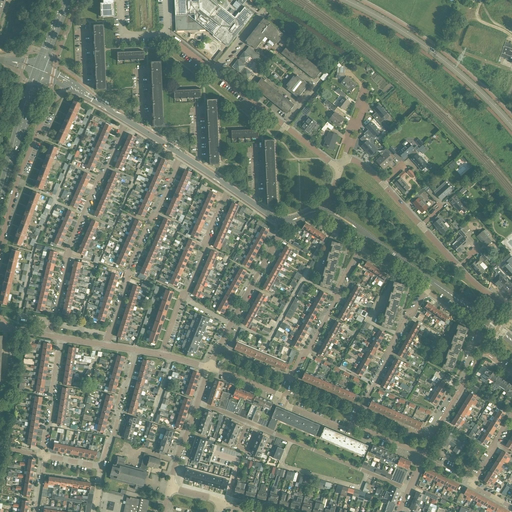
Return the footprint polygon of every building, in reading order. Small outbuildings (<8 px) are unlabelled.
[(113,3),(113,0),(102,0),(102,3),(100,3),(101,3),(102,10),(101,10),(102,11),(101,16),(101,17),(114,16),(114,9),(112,9),(112,3),(113,3)] [(174,0),(175,16),(177,16),(178,18),(176,18),(177,30),(205,29),(228,46),(237,35),(236,34),(237,33),(238,33),(254,14),(245,7),(235,19),(211,0),(174,0)] [(241,4),(236,1),(233,6),(237,9),(241,4)] [(260,23),(245,41),(247,42),(246,43),(251,47),(252,46),(256,49),(266,37),(275,45),(277,43),(278,44),(281,39),(282,40),(279,44),(283,48),(287,43),(285,42),(286,41),(289,38),(284,34),(267,21),(264,18),(260,23)] [(93,25),(93,29),(96,90),(105,90),(103,25),(93,25)] [(511,44),(505,42),(500,57),(511,61),(511,44)] [(322,71),(318,68),(317,69),(288,45),(281,53),(284,56),(286,54),(288,56),(287,58),(293,63),(293,62),(294,61),(297,63),(296,64),(295,65),(301,69),(302,69),(303,68),(305,70),(304,71),(315,80),(322,71)] [(249,47),(245,52),(244,52),(240,58),(238,60),(235,63),(238,65),(238,67),(236,70),(239,73),(240,72),(242,74),(247,79),(252,73),(244,67),(245,66),(244,64),(250,57),(255,61),(260,55),(249,47)] [(144,51),(117,52),(117,61),(144,60),(144,51)] [(150,62),(153,127),(163,126),(160,61),(150,62)] [(345,68),(343,68),(337,67),(337,76),(336,76),(336,78),(340,79),(340,77),(341,77),(341,76),(345,76),(345,68)] [(286,89),(289,91),(293,94),(296,97),(298,95),(300,96),(307,87),(305,85),(307,83),(304,81),(300,78),(300,77),(297,75),(295,77),(293,76),(286,85),(288,86),(286,89)] [(341,83),(351,92),(356,85),(349,79),(350,79),(347,76),(341,83)] [(274,103),(275,102),(278,104),(277,105),(287,114),(295,105),(291,102),(290,103),(260,79),(254,87),(257,90),(258,88),(261,90),(260,92),(266,97),(266,96),(267,95),(270,97),(269,98),(268,99),(274,103)] [(175,99),(202,98),(201,89),(174,90),(175,99)] [(337,104),(344,110),(350,102),(345,98),(347,95),(338,89),(336,91),(343,97),(337,104)] [(210,165),(220,164),(217,99),(208,100),(210,165)] [(76,114),(80,104),(73,100),(73,101),(72,104),(71,104),(70,107),(69,111),(76,114)] [(326,100),(323,103),(334,112),(337,108),(326,100)] [(306,105),(301,111),(307,116),(311,110),(306,105)] [(375,113),(373,115),(380,124),(385,119),(386,120),(389,116),(387,113),(384,110),(385,110),(383,107),(382,108),(379,105),(374,110),(376,112),(377,113),(376,114),(375,113)] [(76,114),(69,111),(67,114),(66,117),(64,121),(71,124),(76,114)] [(339,126),(344,119),(335,112),(330,119),(339,126)] [(98,123),(104,126),(106,121),(93,115),(91,120),(98,123)] [(308,131),(310,129),(311,129),(316,123),(311,119),(310,119),(308,117),(303,123),(304,123),(301,126),(300,126),(305,130),(306,129),(309,132),(308,131)] [(67,134),(71,124),(64,121),(62,124),(61,127),(60,131),(67,134)] [(367,131),(364,134),(365,135),(369,139),(371,137),(374,139),(377,137),(375,135),(376,135),(376,134),(379,131),(377,128),(377,127),(375,125),(374,125),(372,122),(366,127),(368,130),(369,131),(368,132),(367,131)] [(102,129),(109,132),(112,127),(105,124),(102,129)] [(107,138),(109,132),(102,129),(100,128),(99,130),(98,131),(101,132),(100,135),(107,138)] [(259,129),(232,130),(232,139),(259,138),(259,129)] [(69,135),(67,134),(60,131),(58,134),(57,135),(57,137),(55,140),(55,141),(58,142),(57,144),(61,145),(62,144),(64,139),(66,140),(69,135)] [(325,140),(326,140),(324,145),(327,146),(327,148),(333,150),(333,149),(332,149),(334,143),(333,143),(334,141),(336,142),(338,136),(329,132),(327,137),(326,137),(325,140)] [(99,137),(98,140),(104,143),(107,138),(100,135),(97,133),(96,136),(99,137)] [(134,140),(136,141),(138,139),(136,137),(129,134),(126,140),(133,143),(134,140)] [(367,150),(371,155),(377,150),(372,144),(372,145),(368,141),(369,139),(365,135),(360,139),(364,144),(362,146),(366,151),(367,150)] [(419,138),(415,142),(419,146),(423,143),(422,141),(421,142),(419,138)] [(95,139),(94,141),(94,142),(97,143),(95,146),(102,149),(104,143),(98,140),(95,139)] [(133,143),(126,140),(124,145),(131,148),(132,145),(135,146),(136,144),(133,143)] [(268,205),(278,205),(275,140),(265,140),(268,205)] [(405,146),(398,152),(403,158),(409,153),(411,156),(419,148),(417,146),(414,148),(409,142),(407,140),(403,144),(405,146)] [(53,159),(57,148),(50,145),(50,146),(48,150),(48,149),(47,152),(46,156),(53,159)] [(128,153),(131,148),(124,145),(122,151),(128,153)] [(419,148),(411,156),(413,158),(411,159),(422,170),(425,167),(427,170),(430,169),(432,167),(423,157),(422,158),(417,154),(425,147),(423,145),(419,148)] [(93,151),(100,154),(102,149),(95,146),(93,151)] [(377,161),(376,162),(377,164),(378,163),(384,169),(394,160),(389,155),(391,153),(388,150),(387,148),(381,154),(380,154),(382,156),(377,161)] [(97,160),(100,154),(93,151),(90,157),(97,160)] [(126,159),(128,153),(122,151),(119,156),(126,159)] [(53,159),(46,156),(44,160),(43,162),(44,162),(42,166),(49,169),(53,159)] [(88,156),(87,158),(89,159),(88,162),(95,165),(97,160),(90,157),(88,156)] [(126,159),(119,156),(117,161),(124,164),(126,159)] [(159,158),(158,160),(160,161),(159,164),(166,167),(168,162),(159,158)] [(92,171),(95,165),(88,162),(86,161),(85,163),(85,164),(87,165),(86,168),(92,171)] [(121,170),(124,164),(117,161),(114,167),(121,170)] [(159,164),(156,163),(156,165),(155,166),(158,167),(156,170),(163,173),(166,167),(159,164)] [(38,176),(45,179),(49,169),(42,166),(41,170),(40,170),(39,172),(40,172),(38,176)] [(163,173),(156,170),(154,175),(161,178),(163,173)] [(189,178),(190,175),(193,177),(194,175),(191,173),(190,172),(188,171),(185,170),(182,175),(189,178)] [(81,178),(88,181),(91,175),(81,171),(81,173),(80,174),(83,175),(81,178)] [(122,175),(113,171),(110,177),(117,180),(118,177),(121,178),(121,177),(122,175)] [(158,184),(161,178),(154,175),(152,181),(158,184)] [(182,175),(180,181),(187,184),(189,178),(182,175)] [(34,187),(41,190),(45,179),(38,176),(37,180),(36,180),(35,183),(36,183),(34,187)] [(117,180),(110,177),(108,182),(115,185),(116,182),(118,183),(119,183),(120,181),(117,180)] [(79,183),(86,186),(88,181),(81,178),(79,183)] [(404,193),(405,193),(406,193),(407,193),(408,192),(408,191),(408,189),(410,188),(401,178),(395,183),(404,193)] [(149,180),(148,182),(151,183),(149,186),(156,189),(158,184),(152,181),(149,180)] [(180,181),(177,186),(184,189),(187,184),(180,181)] [(117,186),(115,185),(108,182),(105,188),(112,191),(114,188),(116,189),(116,188),(117,186)] [(451,191),(452,190),(445,182),(438,189),(439,190),(436,194),(441,200),(446,195),(448,197),(453,193),(451,191)] [(76,189),(83,192),(86,186),(79,183),(76,189)] [(209,191),(207,190),(208,187),(201,184),(199,189),(206,192),(206,193),(208,194),(207,196),(214,199),(216,194),(209,191)] [(465,187),(463,184),(457,189),(462,194),(467,189),(467,188),(466,186),(465,187)] [(147,185),(146,187),(146,188),(148,189),(147,192),(154,195),(156,189),(149,186),(147,185)] [(177,186),(175,192),(182,195),(183,192),(186,193),(186,192),(187,190),(184,189),(177,186)] [(112,191),(105,188),(103,193),(110,196),(111,193),(114,194),(115,192),(112,191)] [(74,194),(81,197),(83,192),(76,189),(74,194)] [(30,198),(29,202),(36,205),(40,194),(32,191),(32,192),(31,196),(31,195),(30,198)] [(144,191),(144,193),(143,193),(146,194),(144,197),(151,200),(154,195),(147,192),(144,191)] [(175,192),(173,197),(179,200),(181,197),(183,198),(184,196),(182,195),(175,192)] [(72,200),(79,203),(81,197),(74,194),(72,193),(71,196),(73,197),(72,200)] [(112,197),(110,196),(103,193),(101,199),(108,202),(109,199),(111,200),(111,199),(112,197)] [(459,200),(454,195),(449,200),(459,212),(461,210),(465,213),(468,210),(468,209),(469,208),(462,200),(463,200),(461,198),(459,200)] [(151,200),(144,197),(142,196),(141,198),(141,199),(143,200),(142,203),(149,206),(151,200)] [(204,202),(211,205),(214,199),(207,196),(204,202)] [(413,203),(422,213),(429,207),(423,200),(424,199),(421,196),(413,203)] [(173,197),(170,203),(177,206),(179,200),(173,197)] [(69,205),(76,208),(79,203),(72,200),(69,199),(69,201),(68,201),(71,202),(69,205)] [(108,202),(101,199),(98,204),(105,207),(106,204),(109,205),(110,203),(108,202)] [(202,208),(209,211),(211,205),(204,202),(202,201),(201,203),(201,204),(203,205),(202,208)] [(29,202),(27,206),(26,208),(25,212),(32,215),(36,205),(29,202)] [(140,202),(139,204),(138,204),(141,205),(140,209),(146,211),(149,206),(142,203),(140,202)] [(239,205),(233,202),(230,208),(237,211),(239,205)] [(170,203),(168,209),(175,212),(177,206),(170,203)] [(108,208),(105,207),(98,204),(96,210),(103,213),(104,210),(106,211),(107,210),(108,208)] [(198,209),(201,210),(200,213),(207,216),(209,211),(202,208),(199,206),(198,209)] [(146,211),(140,209),(137,207),(136,209),(136,210),(139,211),(137,214),(144,217),(146,211)] [(237,211),(230,208),(228,213),(234,216),(237,211)] [(67,212),(65,215),(72,218),(74,213),(68,210),(65,209),(64,211),(67,212)] [(177,213),(175,212),(168,209),(165,214),(172,217),(173,214),(176,215),(176,214),(177,213)] [(96,210),(93,216),(100,219),(102,215),(104,216),(105,214),(103,213),(96,210)] [(207,216),(200,213),(194,210),(193,213),(199,216),(197,219),(204,222),(207,216)] [(21,223),(28,225),(32,215),(25,212),(23,216),(22,219),(21,223)] [(225,219),(232,222),(233,219),(236,220),(236,219),(237,217),(234,216),(228,213),(225,219)] [(64,218),(63,221),(70,224),(72,218),(65,215),(63,214),(62,217),(64,218)] [(133,225),(139,228),(142,222),(133,218),(132,220),(132,221),(134,222),(133,225)] [(173,222),(164,218),(161,223),(168,226),(169,223),(172,224),(173,222)] [(195,224),(202,227),(204,222),(197,219),(195,224)] [(232,222),(225,219),(223,224),(230,227),(232,222)] [(439,219),(436,221),(433,224),(442,234),(448,228),(439,219)] [(62,223),(60,226),(67,229),(70,224),(63,221),(61,220),(60,222),(59,222),(62,223)] [(89,225),(96,228),(97,225),(100,226),(101,224),(92,220),(89,225)] [(258,220),(257,224),(261,226),(263,227),(269,231),(271,228),(265,224),(258,220)] [(17,233),(24,236),(28,225),(21,223),(19,227),(19,226),(18,229),(17,233)] [(168,226),(161,223),(159,229),(166,232),(168,226)] [(194,227),(193,230),(199,233),(202,227),(195,224),(192,223),(191,226),(194,227)] [(302,229),(305,230),(307,232),(311,226),(306,223),(302,229)] [(130,230),(137,233),(139,228),(133,225),(130,224),(129,225),(129,226),(132,227),(130,230)] [(232,228),(230,227),(223,224),(220,230),(227,233),(229,230),(231,231),(231,230),(232,228)] [(59,229),(58,232),(65,235),(67,229),(60,226),(58,225),(57,227),(57,228),(59,229)] [(87,231),(93,234),(95,231),(97,232),(98,231),(98,229),(96,228),(89,225),(87,231)] [(259,229),(261,230),(260,232),(266,236),(269,231),(263,227),(261,226),(260,228),(259,229)] [(316,229),(311,226),(307,232),(310,234),(312,235),(316,229)] [(137,233),(130,230),(128,229),(127,231),(127,232),(129,233),(128,236),(134,239),(137,233)] [(168,233),(166,232),(159,229),(157,234),(163,237),(165,234),(167,235),(168,233)] [(190,235),(197,238),(199,233),(193,230),(190,229),(189,230),(189,231),(191,232),(190,235)] [(316,229),(312,235),(315,237),(318,239),(321,233),(316,229)] [(230,234),(227,233),(220,230),(218,235),(225,238),(226,235),(229,236),(230,234)] [(465,234),(461,230),(458,232),(461,236),(456,240),(458,242),(453,246),(456,249),(455,250),(456,250),(460,254),(463,251),(461,249),(465,245),(465,246),(469,243),(465,239),(468,237),(465,234)] [(477,237),(486,247),(492,241),(488,237),(490,235),(485,230),(483,232),(483,231),(477,237)] [(65,235),(58,232),(56,231),(55,233),(57,234),(56,237),(62,240),(65,235)] [(84,236),(91,239),(92,236),(95,237),(96,235),(93,234),(87,231),(84,236)] [(257,238),(263,241),(266,236),(260,232),(257,238)] [(13,243),(20,246),(24,236),(17,233),(15,237),(14,239),(13,243)] [(326,236),(321,233),(318,239),(321,240),(317,246),(319,247),(319,248),(321,250),(324,245),(322,243),(326,236)] [(166,238),(163,237),(157,234),(154,240),(161,243),(162,240),(165,241),(165,240),(166,238)] [(125,235),(125,237),(124,237),(127,238),(125,241),(132,244),(134,239),(128,236),(125,235)] [(225,238),(218,235),(216,241),(222,244),(225,245),(226,241),(227,239),(225,238)] [(91,239),(84,236),(82,242),(89,245),(90,242),(93,243),(93,242),(94,240),(91,239)] [(53,243),(57,244),(60,246),(62,240),(56,237),(53,243)] [(257,238),(255,237),(254,238),(253,239),(256,240),(254,243),(260,246),(263,241),(257,238)] [(186,238),(185,240),(185,241),(187,242),(186,245),(193,248),(195,242),(186,238)] [(161,243),(154,240),(152,245),(158,248),(160,245),(162,246),(163,244),(161,243)] [(132,244),(125,241),(123,247),(130,250),(132,244)] [(216,241),(213,246),(220,249),(221,246),(224,247),(225,245),(222,244),(216,241)] [(330,255),(328,255),(328,256),(339,259),(340,253),(341,253),(340,253),(341,251),(342,250),(341,250),(343,244),(332,241),(332,242),(333,243),(330,255)] [(89,245),(82,242),(80,247),(86,250),(88,247),(90,248),(91,246),(89,245)] [(252,242),(251,244),(250,244),(253,246),(251,248),(257,252),(260,246),(254,243),(252,242)] [(193,248),(186,245),(184,244),(183,246),(182,246),(185,247),(184,250),(190,253),(193,248)] [(158,248),(152,245),(149,251),(156,254),(158,248)] [(121,246),(120,248),(119,248),(122,249),(121,252),(127,255),(130,250),(123,247),(121,246)] [(295,250),(286,246),(283,251),(289,254),(291,251),(293,253),(294,252),(295,250)] [(77,253),(84,256),(86,250),(80,247),(77,253)] [(248,254),(254,257),(257,252),(251,248),(248,254)] [(10,256),(9,260),(17,262),(19,251),(11,249),(11,254),(10,253),(10,256)] [(181,256),(188,259),(190,253),(184,250),(181,256)] [(221,254),(212,250),(209,256),(216,259),(217,256),(220,257),(220,256),(221,254)] [(127,255),(121,252),(118,251),(117,253),(117,254),(120,255),(118,258),(125,261),(127,255)] [(156,254),(149,251),(147,256),(154,259),(156,254)] [(289,254),(283,251),(280,256),(286,260),(289,254)] [(246,252),(245,254),(245,255),(247,256),(245,259),(252,262),(254,257),(248,254),(246,252)] [(245,259),(236,254),(233,260),(235,261),(237,258),(242,261),(242,260),(244,261),(242,264),(249,268),(252,262),(245,259)] [(470,266),(479,276),(485,271),(480,265),(483,262),(485,261),(488,259),(483,254),(470,266)] [(47,263),(54,264),(56,258),(49,256),(42,255),(41,258),(48,259),(47,263)] [(156,260),(154,259),(147,256),(145,262),(151,265),(153,262),(155,263),(155,262),(156,260)] [(185,264),(188,259),(181,256),(179,261),(185,264)] [(216,259),(209,256),(207,261),(214,264),(216,259)] [(286,260),(280,256),(277,261),(283,265),(286,260)] [(326,270),(324,270),(324,271),(335,274),(336,268),(337,268),(336,268),(337,266),(337,265),(339,259),(328,256),(328,257),(329,258),(326,270)] [(511,266),(511,265),(511,257),(505,263),(507,265),(502,269),(509,277),(510,276),(511,277),(511,276),(511,266)] [(125,261),(118,258),(116,263),(122,266),(125,261)] [(7,267),(6,271),(14,273),(17,262),(9,260),(8,264),(7,267)] [(185,264),(179,261),(176,260),(175,262),(175,263),(178,264),(176,267),(183,270),(185,264)] [(204,267),(211,270),(213,267),(215,268),(215,267),(216,265),(214,264),(207,261),(204,267)] [(283,265),(277,261),(274,267),(281,270),(282,267),(284,268),(285,268),(286,266),(283,265)] [(145,262),(142,267),(149,270),(150,267),(153,268),(154,266),(151,265),(145,262)] [(366,275),(372,265),(367,262),(363,267),(366,269),(364,271),(365,272),(364,274),(366,275)] [(374,274),(377,269),(372,265),(366,275),(367,276),(369,274),(371,272),(374,274)] [(183,270),(176,267),(174,266),(173,268),(175,269),(174,273),(180,276),(183,270)] [(238,273),(244,276),(247,271),(238,266),(237,268),(237,269),(239,270),(238,273)] [(493,269),(494,270),(497,273),(495,277),(495,278),(492,281),(499,288),(506,282),(502,278),(504,276),(496,266),(494,268),(493,269)] [(146,276),(149,270),(142,267),(140,273),(144,275),(143,277),(145,279),(146,276)] [(211,270),(204,267),(202,272),(209,275),(211,270)] [(278,275),(279,273),(281,274),(282,273),(283,271),(281,270),(274,267),(271,272),(278,275)] [(379,277),(383,272),(377,269),(374,274),(377,276),(379,277)] [(5,277),(4,282),(11,283),(14,273),(6,271),(5,275),(4,277),(5,277)] [(333,280),(335,274),(324,271),(324,272),(325,273),(322,285),(320,285),(320,286),(331,289),(332,283),(333,283),(332,283),(333,280),(333,281),(333,280)] [(109,272),(108,274),(108,275),(111,276),(110,279),(117,281),(119,275),(118,275),(109,272)] [(174,273),(171,272),(171,273),(170,274),(173,275),(171,278),(178,281),(180,276),(174,273)] [(209,275),(202,272),(200,278),(207,281),(208,278),(210,279),(211,278),(211,276),(209,275)] [(271,272),(268,277),(275,281),(276,278),(279,279),(279,278),(280,277),(278,275),(271,272)] [(384,281),(388,275),(383,272),(379,277),(378,279),(376,282),(377,283),(379,281),(380,281),(381,279),(384,281)] [(235,278),(241,282),(244,276),(238,273),(235,278)] [(52,276),(44,274),(42,274),(42,276),(41,276),(44,277),(43,280),(50,282),(52,276)] [(171,278),(169,277),(168,279),(170,280),(169,283),(176,286),(178,281),(171,278)] [(266,283),(272,286),(273,283),(276,284),(277,282),(275,281),(268,277),(266,283)] [(117,281),(110,279),(107,278),(106,280),(106,281),(109,282),(108,285),(115,287),(117,281)] [(207,281),(200,278),(197,283),(204,286),(207,281)] [(232,284),(238,287),(241,282),(235,278),(232,284)] [(383,326),(382,325),(382,327),(392,329),(394,323),(394,321),(395,321),(395,320),(398,308),(399,306),(402,293),(403,293),(402,293),(403,291),(405,284),(394,281),(394,283),(395,283),(392,296),(390,295),(390,298),(391,298),(388,311),(386,310),(386,312),(387,313),(383,326)] [(2,288),(1,292),(9,294),(11,283),(4,282),(3,286),(2,286),(2,288)] [(229,289),(235,292),(238,287),(232,284),(229,282),(228,284),(228,285),(230,286),(229,289)] [(197,283),(195,289),(202,292),(203,289),(206,290),(206,289),(207,287),(204,286),(197,283)] [(266,283),(263,288),(269,291),(272,286),(266,283)] [(105,284),(105,286),(104,286),(107,287),(106,290),(113,293),(115,287),(108,285),(105,284)] [(67,290),(77,293),(78,289),(78,287),(76,286),(69,285),(67,290)] [(361,288),(356,285),(353,291),(360,295),(361,293),(361,292),(360,292),(361,288)] [(105,293),(104,296),(111,298),(113,293),(106,290),(103,290),(96,287),(95,290),(102,293),(102,292),(105,293)] [(226,294),(232,298),(235,292),(229,289),(227,288),(226,289),(225,290),(228,291),(226,294)] [(165,289),(162,300),(169,302),(173,292),(165,289)] [(195,289),(192,294),(199,297),(202,292),(195,289)] [(318,296),(324,300),(327,294),(321,291),(320,294),(318,293),(318,294),(317,296),(318,296)] [(360,295),(353,291),(350,296),(356,299),(357,296),(359,297),(359,296),(360,295)] [(0,303),(6,305),(9,294),(1,292),(0,296),(0,303)] [(260,292),(257,297),(264,301),(266,296),(260,292)] [(223,299),(229,303),(232,298),(226,294),(223,299)] [(315,302),(321,305),(324,300),(318,296),(315,302)] [(356,299),(350,296),(347,301),(354,305),(355,304),(355,303),(354,302),(356,299)] [(257,297),(254,303),(261,306),(262,303),(265,305),(265,304),(266,302),(264,301),(257,297)] [(220,305),(226,308),(229,303),(223,299),(221,298),(220,300),(219,301),(222,302),(220,305)] [(162,300),(158,310),(166,313),(169,302),(162,300)] [(354,305),(347,301),(344,307),(350,310),(351,307),(353,307),(354,305)] [(311,306),(318,310),(321,305),(315,302),(314,305),(312,304),(312,305),(311,306)] [(34,306),(37,306),(36,312),(40,313),(41,311),(43,311),(45,305),(38,303),(35,303),(35,305),(34,305),(34,306)] [(254,303),(251,308),(258,312),(259,309),(262,310),(262,309),(263,308),(261,306),(254,303)] [(295,312),(298,306),(293,303),(290,309),(295,312)] [(428,313),(433,306),(428,303),(424,308),(427,310),(426,312),(427,312),(428,313)] [(203,315),(205,311),(192,305),(190,309),(203,315)] [(217,310),(223,313),(226,308),(220,305),(217,310)] [(309,313),(315,316),(318,310),(311,306),(310,308),(310,309),(311,309),(309,313)] [(430,315),(432,313),(435,315),(438,310),(433,306),(428,313),(430,314),(430,315)] [(98,307),(97,309),(100,310),(99,313),(106,316),(108,310),(101,308),(98,307)] [(349,314),(348,313),(350,310),(344,307),(341,312),(348,316),(349,314)] [(251,308),(248,313),(255,317),(256,314),(259,315),(260,313),(258,312),(251,308)] [(292,317),(295,312),(290,309),(287,314),(292,317)] [(158,310),(155,321),(162,323),(166,313),(158,310)] [(438,320),(443,313),(438,310),(435,315),(437,317),(436,319),(437,319),(438,320)] [(348,316),(341,312),(338,318),(344,321),(345,318),(347,318),(348,316)] [(96,313),(96,315),(95,315),(98,316),(97,319),(104,322),(106,316),(99,313),(96,313)] [(248,313),(246,319),(252,322),(253,319),(256,320),(257,318),(255,317),(248,313)] [(305,317),(312,321),(315,316),(309,313),(307,316),(306,315),(305,317)] [(445,322),(448,317),(443,313),(438,320),(440,321),(440,322),(442,320),(445,322)] [(199,326),(201,321),(189,316),(189,318),(193,320),(191,323),(199,326)] [(203,316),(201,321),(212,325),(213,324),(209,322),(210,319),(203,316)] [(304,323),(309,326),(312,321),(305,317),(304,319),(305,320),(304,323)] [(254,323),(252,322),(246,319),(243,324),(249,327),(251,324),(253,326),(253,325),(254,323)] [(155,321),(151,331),(159,334),(162,323),(155,321)] [(342,324),(336,321),(333,326),(340,330),(341,329),(341,328),(340,327),(342,324)] [(415,322),(412,328),(418,331),(420,332),(421,330),(419,329),(421,326),(415,322)] [(299,328),(306,332),(309,326),(304,323),(302,326),(300,326),(299,328)] [(444,368),(443,367),(442,368),(452,372),(468,328),(458,324),(458,326),(459,326),(455,338),(453,338),(452,340),(454,341),(449,353),(448,352),(447,354),(449,355),(444,368)] [(187,333),(195,336),(197,331),(185,326),(185,328),(189,330),(187,333)] [(199,326),(197,331),(208,335),(209,334),(205,332),(206,329),(199,326)] [(340,330),(333,326),(330,332),(336,335),(338,332),(339,333),(339,332),(340,330)] [(242,333),(244,334),(245,330),(241,328),(235,342),(236,342),(234,346),(236,347),(235,349),(245,353),(247,347),(238,343),(242,333)] [(298,334),(303,337),(306,332),(299,328),(298,330),(299,331),(298,334)] [(418,331),(412,328),(409,333),(415,336),(418,331)] [(376,333),(375,335),(382,339),(385,333),(380,330),(378,333),(376,333)] [(147,342),(155,344),(159,334),(151,331),(147,342)] [(336,335),(330,332),(327,337),(334,341),(335,339),(334,338),(336,335)] [(409,333),(406,339),(412,342),(415,336),(409,333)] [(293,339),(300,343),(303,337),(298,334),(296,337),(294,336),(294,337),(293,339)] [(375,338),(374,341),(379,344),(382,339),(375,335),(374,337),(375,338)] [(193,341),(204,346),(205,344),(201,342),(202,339),(195,336),(193,341)] [(191,346),(193,341),(181,337),(181,338),(185,340),(183,343),(191,346)] [(334,341),(327,337),(324,343),(330,346),(332,343),(333,343),(334,341)] [(292,345),(297,348),(300,343),(293,339),(292,340),(292,341),(293,342),(292,345)] [(414,343),(412,342),(406,339),(403,344),(409,347),(411,344),(413,345),(413,344),(414,343)] [(369,346),(376,350),(379,344),(374,341),(372,344),(371,343),(370,344),(369,346)] [(187,355),(191,346),(183,343),(182,346),(178,345),(177,347),(181,348),(183,349),(181,352),(187,355)] [(329,350),(328,349),(330,346),(324,343),(321,348),(328,352),(329,350)] [(403,344),(400,349),(408,353),(409,352),(409,351),(407,350),(409,347),(403,344)] [(197,352),(198,349),(191,346),(187,355),(193,357),(195,354),(200,356),(201,354),(197,352)] [(369,349),(368,352),(374,355),(376,350),(369,346),(368,347),(368,348),(369,349)] [(255,358),(258,351),(247,347),(245,353),(255,358)] [(327,354),(328,352),(321,348),(318,353),(324,357),(326,353),(327,354)] [(398,355),(403,358),(405,355),(407,356),(407,355),(408,353),(400,349),(398,355)] [(291,358),(288,364),(278,360),(276,366),(286,371),(287,368),(288,369),(290,365),(296,352),(292,350),(289,357),(291,358)] [(258,351),(255,358),(265,362),(268,356),(258,351)] [(365,357),(370,360),(374,355),(368,352),(365,357)] [(268,356),(265,362),(276,366),(278,360),(268,356)] [(370,360),(365,357),(363,356),(363,358),(362,359),(364,359),(362,363),(367,366),(370,360)] [(393,364),(398,367),(401,361),(396,358),(393,364)] [(148,365),(149,361),(143,359),(141,365),(148,367),(150,368),(151,365),(148,365)] [(123,363),(116,361),(113,360),(113,363),(115,363),(114,367),(121,369),(123,363)] [(358,366),(357,367),(364,371),(367,366),(362,363),(360,366),(359,365),(358,366)] [(398,367),(393,364),(390,369),(395,372),(398,367)] [(149,371),(147,371),(148,367),(141,365),(140,371),(146,373),(148,374),(149,371)] [(111,369),(113,369),(112,373),(119,375),(121,369),(114,367),(112,366),(111,369)] [(356,370),(358,370),(356,373),(362,376),(364,371),(357,367),(356,369),(356,370)] [(397,373),(395,372),(390,369),(387,375),(392,378),(394,375),(396,375),(397,373)] [(481,377),(481,378),(486,381),(487,381),(489,378),(489,377),(492,373),(487,369),(483,374),(481,377)] [(198,379),(200,373),(190,370),(189,373),(192,374),(191,377),(198,379)] [(147,377),(145,377),(146,373),(140,371),(138,377),(144,379),(147,380),(147,377)] [(119,375),(112,373),(110,372),(109,375),(112,375),(111,379),(118,381),(119,375)] [(302,380),(313,384),(316,377),(305,373),(306,372),(305,373),(302,380)] [(489,377),(489,378),(494,382),(494,381),(498,376),(492,373),(489,377)] [(392,378),(387,375),(384,380),(391,384),(392,382),(391,381),(392,378)] [(198,379),(191,377),(189,376),(188,379),(188,378),(186,382),(187,382),(189,382),(196,385),(198,379)] [(494,382),(491,386),(497,390),(499,385),(503,380),(498,376),(494,381),(494,382)] [(146,383),(143,382),(144,379),(138,377),(136,383),(143,385),(145,386),(146,383)] [(316,377),(313,384),(322,388),(325,381),(316,377)] [(108,381),(110,381),(109,385),(116,387),(118,381),(111,379),(108,378),(108,381)] [(216,380),(213,388),(222,391),(223,388),(226,389),(228,384),(223,382),(216,380),(215,380),(216,380)] [(391,384),(384,380),(381,385),(386,389),(388,385),(390,386),(391,384)] [(437,384),(445,389),(449,384),(443,380),(441,383),(438,382),(437,384)] [(503,380),(499,385),(505,389),(508,383),(503,380)] [(333,393),(336,386),(325,381),(322,388),(333,393)] [(189,382),(187,382),(186,384),(188,385),(187,388),(194,391),(196,385),(189,382)] [(144,389),(142,388),(143,385),(136,383),(135,389),(141,391),(143,391),(144,389)] [(505,389),(502,393),(508,396),(511,389),(511,385),(508,383),(505,389)] [(108,387),(107,391),(114,393),(116,387),(109,385),(107,384),(106,387),(108,387)] [(436,391),(442,394),(445,389),(437,384),(435,386),(438,388),(436,391)] [(343,397),(346,390),(336,386),(333,393),(343,397)] [(194,391),(187,388),(185,387),(184,390),(186,391),(185,394),(192,396),(194,391)] [(232,394),(226,410),(234,413),(237,404),(240,398),(243,390),(237,388),(237,387),(234,395),(232,394)] [(222,391),(213,388),(210,396),(221,400),(224,392),(222,391)] [(142,395),(140,394),(141,391),(135,389),(133,395),(139,397),(142,397),(142,395)] [(246,400),(249,393),(243,390),(240,398),(246,400)] [(356,393),(356,394),(346,390),(343,397),(353,401),(357,393),(356,393)] [(429,390),(428,392),(428,393),(439,400),(442,394),(436,391),(434,394),(429,390)] [(221,400),(218,407),(226,410),(232,394),(224,392),(221,400)] [(436,405),(439,400),(428,393),(428,392),(426,392),(425,394),(432,398),(430,401),(436,405)] [(252,405),(253,402),(256,395),(249,393),(246,400),(245,401),(247,401),(246,402),(252,405)] [(478,401),(475,399),(477,397),(471,393),(467,398),(476,403),(478,401)] [(104,397),(106,397),(105,401),(111,402),(113,396),(104,394),(104,397)] [(138,400),(139,397),(133,395),(131,401),(138,403),(140,403),(141,401),(138,400)] [(253,418),(261,398),(256,395),(253,402),(252,405),(249,412),(246,418),(248,419),(249,416),(253,418)] [(221,400),(210,396),(207,404),(218,407),(221,400)] [(191,400),(181,397),(181,400),(183,400),(182,404),(189,406),(191,400)] [(257,423),(267,400),(261,398),(253,418),(252,421),(257,423)] [(479,405),(476,403),(467,398),(464,403),(470,407),(475,410),(477,407),(478,408),(479,405)] [(102,403),(104,403),(103,407),(110,408),(111,402),(105,401),(103,400),(102,403)] [(265,427),(272,411),(270,410),(273,403),(267,400),(257,423),(265,427)] [(372,401),(369,408),(379,412),(382,405),(372,401),(373,400),(372,400),(372,401)] [(139,406),(137,406),(138,403),(131,401),(130,407),(136,409),(138,409),(139,406)] [(189,406),(182,404),(180,403),(179,405),(181,406),(180,409),(187,412),(189,406)] [(471,411),(468,410),(470,407),(464,403),(461,408),(470,414),(471,411)] [(389,417),(392,410),(382,405),(379,412),(389,417)] [(100,409),(102,409),(101,412),(108,414),(110,408),(103,407),(101,406),(100,409)] [(138,412),(135,412),(136,409),(130,407),(128,413),(137,415),(138,412)] [(291,413),(277,407),(272,419),(271,419),(268,428),(274,430),(278,421),(278,420),(281,421),(281,420),(286,422),(286,423),(287,423),(291,413)] [(458,413),(464,417),(466,414),(468,416),(470,414),(461,408),(458,413)] [(180,409),(178,409),(177,411),(179,412),(178,415),(185,417),(187,412),(180,409)] [(246,418),(249,412),(242,409),(239,415),(239,416),(246,418)] [(500,410),(499,410),(498,413),(491,409),(490,411),(493,413),(502,419),(505,414),(505,413),(500,410)] [(212,416),(213,412),(205,410),(203,416),(212,419),(213,416),(212,416)] [(399,421),(402,414),(392,410),(389,417),(399,421)] [(99,415),(101,415),(100,418),(106,420),(108,414),(101,412),(99,412),(99,415)] [(300,429),(301,429),(306,419),(291,413),(287,423),(287,424),(288,423),(293,425),(293,426),(295,427),(296,426),(301,428),(300,429)] [(465,422),(462,420),(464,417),(458,413),(455,418),(463,424),(465,422)] [(495,417),(493,420),(499,424),(502,419),(493,413),(492,415),(495,417)] [(178,415),(176,414),(175,417),(177,418),(176,421),(183,423),(185,417),(178,415)] [(410,425),(413,418),(402,414),(399,421),(410,425)] [(129,415),(129,416),(127,416),(126,421),(135,424),(138,425),(140,419),(129,415)] [(202,421),(212,425),(213,422),(211,422),(212,419),(203,416),(202,421)] [(98,424),(105,426),(106,420),(100,418),(98,418),(97,420),(99,421),(98,424)] [(410,425),(420,430),(423,423),(413,418),(410,425)] [(462,426),(463,424),(455,418),(451,424),(457,427),(459,425),(462,426)] [(488,421),(487,423),(496,429),(499,424),(493,420),(490,418),(488,421)] [(230,427),(240,431),(241,429),(240,428),(241,426),(238,425),(239,422),(232,419),(231,422),(232,422),(230,427)] [(306,419),(301,429),(302,430),(302,429),(308,431),(307,432),(310,433),(310,432),(315,434),(315,435),(316,436),(320,425),(306,419)] [(181,429),(183,423),(176,421),(174,420),(173,422),(173,423),(175,424),(174,427),(181,429)] [(134,427),(135,424),(126,421),(124,426),(138,430),(138,428),(134,427)] [(202,421),(200,427),(210,430),(212,425),(202,421)] [(486,430),(492,434),(496,429),(487,423),(484,421),(482,424),(488,427),(486,430)] [(95,426),(97,427),(96,430),(103,432),(105,426),(98,424),(96,424),(95,426)] [(210,430),(200,427),(198,433),(208,436),(210,430)] [(228,432),(237,435),(238,433),(239,433),(240,431),(230,427),(228,432)] [(339,433),(325,427),(320,438),(321,438),(322,437),(327,439),(326,440),(329,441),(329,440),(335,442),(334,443),(335,444),(339,433)] [(165,429),(163,435),(173,438),(175,432),(165,429)] [(486,430),(485,433),(479,429),(477,432),(480,434),(489,439),(492,434),(486,430)] [(447,430),(440,442),(447,447),(451,441),(457,445),(453,451),(460,455),(468,443),(447,430)] [(226,437),(236,441),(237,439),(236,438),(237,435),(228,432),(226,437)] [(476,434),(482,438),(480,440),(486,444),(489,439),(480,434),(477,432),(476,434)] [(256,438),(266,443),(268,438),(269,439),(271,436),(263,433),(262,435),(259,434),(258,437),(256,436),(256,438)] [(349,450),(354,439),(339,433),(335,444),(336,444),(336,443),(341,445),(341,446),(344,447),(344,446),(349,449),(349,450)] [(163,435),(162,440),(171,443),(173,438),(163,435)] [(196,437),(195,443),(205,446),(206,447),(208,441),(196,437)] [(236,441),(226,437),(224,441),(223,441),(221,444),(229,447),(230,444),(233,445),(234,442),(235,443),(236,441)] [(264,448),(266,443),(256,438),(255,441),(256,441),(255,444),(264,448)] [(354,439),(349,450),(350,450),(351,449),(356,451),(355,452),(358,454),(358,453),(364,455),(363,456),(364,456),(368,446),(354,439)] [(162,440),(160,445),(169,448),(171,443),(162,440)] [(276,442),(272,451),(282,455),(284,450),(278,447),(279,444),(276,442)] [(195,443),(193,448),(202,451),(203,451),(205,446),(195,443)] [(169,448),(160,445),(158,444),(155,452),(164,455),(165,452),(168,453),(169,448)] [(251,448),(262,452),(264,448),(255,444),(254,446),(252,446),(251,448)] [(369,449),(367,455),(374,458),(379,448),(373,445),(371,450),(369,449)] [(193,448),(191,453),(202,457),(202,456),(201,456),(202,451),(193,448)] [(260,457),(262,452),(251,448),(250,450),(252,451),(251,453),(254,455),(252,457),(260,461),(261,458),(260,457)] [(374,458),(380,460),(384,450),(379,448),(374,458)] [(386,459),(389,452),(384,450),(380,460),(383,461),(384,458),(386,459)] [(507,457),(509,454),(503,450),(500,455),(509,461),(510,459),(507,457)] [(272,451),(271,454),(273,455),(272,457),(280,461),(282,455),(272,451)] [(395,455),(389,452),(386,459),(387,459),(386,461),(389,463),(388,464),(390,465),(395,455)] [(125,465),(126,459),(117,456),(117,458),(116,457),(115,460),(116,461),(115,465),(113,464),(112,466),(110,474),(109,476),(110,477),(110,479),(133,485),(133,488),(133,489),(135,490),(136,489),(137,486),(142,488),(142,485),(143,486),(143,485),(146,474),(146,473),(146,471),(147,466),(157,468),(157,469),(160,459),(159,460),(147,456),(148,454),(144,453),(140,467),(139,467),(139,468),(125,465)] [(191,453),(189,458),(190,459),(192,459),(195,460),(198,461),(200,462),(202,457),(191,453)] [(395,463),(398,464),(401,457),(395,455),(390,465),(390,466),(393,468),(395,463)] [(509,461),(500,455),(496,461),(502,464),(504,462),(507,463),(508,461),(509,461)] [(398,464),(393,475),(391,480),(402,485),(412,462),(401,457),(398,464)] [(502,464),(496,461),(493,466),(502,471),(503,469),(501,467),(502,464)] [(502,471),(493,466),(490,471),(496,475),(498,472),(501,474),(502,471)] [(187,467),(184,479),(190,480),(193,468),(187,467)] [(193,468),(190,480),(195,482),(198,470),(193,468)] [(426,476),(425,479),(427,480),(432,471),(427,468),(424,475),(426,476)] [(198,470),(195,482),(200,483),(203,471),(198,470)] [(203,471),(200,483),(205,484),(209,472),(203,471)] [(430,482),(432,478),(434,480),(437,474),(432,471),(427,480),(430,482)] [(496,475),(490,471),(487,476),(495,481),(497,479),(494,477),(496,475)] [(209,472),(205,484),(211,486),(214,474),(209,472)] [(214,474),(211,486),(216,487),(219,475),(214,474)] [(437,481),(436,485),(438,486),(443,476),(437,474),(434,480),(437,481)] [(219,475),(216,487),(221,489),(224,477),(219,475)] [(441,487),(442,484),(445,485),(448,479),(443,476),(438,486),(440,486),(441,487)] [(495,481),(487,476),(483,481),(489,485),(491,482),(494,484),(495,481)] [(44,487),(48,487),(48,484),(54,485),(55,478),(49,477),(48,480),(45,480),(44,487)] [(224,477),(221,489),(226,490),(230,478),(224,477)] [(448,487),(447,490),(449,491),(454,482),(448,479),(445,485),(448,487)] [(90,486),(90,483),(84,482),(83,490),(88,490),(94,491),(94,486),(90,486)] [(454,482),(449,491),(452,492),(453,489),(456,490),(459,484),(454,482)] [(259,490),(257,498),(260,499),(261,499),(264,488),(265,485),(262,484),(260,491),(259,490)] [(387,491),(397,496),(400,489),(389,485),(387,491)] [(347,496),(349,488),(343,486),(341,494),(347,496)] [(271,490),(268,501),(271,502),(273,502),(276,488),(272,487),(271,490)] [(380,497),(389,500),(395,502),(397,496),(387,491),(378,487),(376,493),(381,495),(380,497)] [(467,496),(465,499),(467,500),(472,491),(467,488),(464,494),(467,496)] [(478,494),(472,491),(467,500),(466,503),(468,504),(472,498),(474,500),(478,494)] [(417,492),(414,498),(421,500),(425,502),(426,502),(427,503),(428,500),(426,499),(427,496),(417,492)] [(299,494),(294,493),(290,508),(293,508),(294,508),(295,508),(299,494)] [(301,495),(299,494),(295,508),(296,509),(299,510),(301,502),(303,496),(301,496),(301,495)] [(483,497),(478,494),(474,500),(477,501),(476,505),(478,506),(483,497)] [(305,511),(306,511),(309,500),(310,497),(308,496),(305,496),(304,503),(301,511),(304,511),(305,511)] [(149,500),(140,498),(140,499),(140,500),(130,498),(130,497),(127,497),(123,511),(145,511),(148,500),(149,500)] [(322,497),(321,501),(317,511),(322,511),(324,508),(325,508),(327,498),(324,497),(322,497)] [(488,500),(483,497),(478,506),(481,507),(482,504),(485,506),(488,500)] [(414,498),(412,503),(419,506),(421,500),(414,498)] [(316,500),(315,505),(312,511),(317,511),(321,501),(316,500)] [(387,504),(387,505),(384,511),(390,511),(395,502),(389,500),(387,504)] [(494,502),(488,500),(485,506),(488,507),(486,510),(489,511),(494,502)] [(329,511),(332,503),(332,502),(330,501),(328,509),(326,509),(324,511),(329,511)] [(499,505),(494,502),(489,511),(491,511),(493,510),(496,511),(499,505)] [(412,503),(410,509),(416,511),(419,506),(412,503)]
